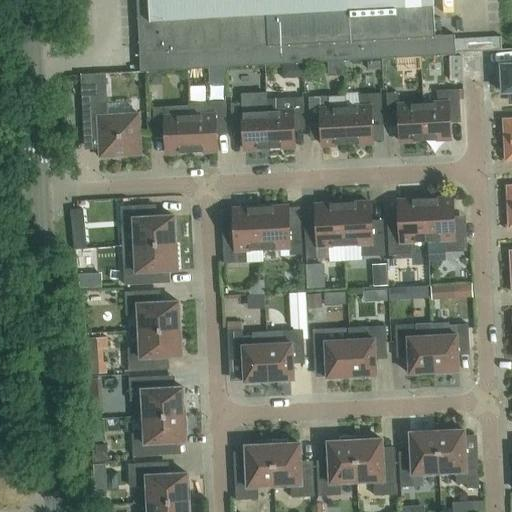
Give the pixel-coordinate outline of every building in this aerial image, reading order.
[(148,0),(137,1),(140,52),(139,52),(140,73),(185,70),(456,54),(455,34),(435,35),(433,4),(434,4),(433,0),(148,0)] [(455,40),(456,54),(480,53),(480,52),(488,52),(488,53),(502,52),(501,37),(455,40)] [(411,60),(410,76),(424,77),(424,61),(411,60)] [(511,63),(501,64),(501,66),(496,67),(497,81),(502,81),(502,92),(511,91),(511,63)] [(107,114),(105,74),(80,75),(84,134),(98,133),(99,157),(141,155),(139,113),(107,114)] [(423,103),(425,140),(450,139),(449,117),(461,117),(459,89),(437,90),(438,102),(423,103)] [(425,140),(423,103),(399,104),(398,92),(386,93),(388,120),(399,120),(400,141),(425,140)] [(360,106),(345,107),(347,144),(372,143),(371,121),(383,121),(381,93),(359,94),(360,106)] [(345,95),(308,97),(310,124),(321,124),(322,145),(347,144),(345,107),(345,95)] [(268,111),(269,148),(294,147),(293,125),(305,124),(303,97),(267,99),(268,111)] [(190,115),(191,152),(216,150),(215,129),(227,128),(225,101),(204,102),(204,114),(190,115)] [(244,149),(269,148),(268,111),(243,112),(242,103),(231,103),(232,128),(243,128),(244,149)] [(191,152),(190,115),(189,105),(153,107),(154,132),(165,131),(166,153),(191,152)] [(511,118),(503,119),(506,161),(511,160),(511,118)] [(453,198),(425,199),(427,241),(444,240),(445,252),(467,251),(466,221),(454,221),(453,198)] [(411,241),(427,241),(425,199),(398,200),(399,224),(387,225),(389,255),(411,253),(411,241)] [(343,203),(345,245),(362,244),(362,256),(385,255),(383,225),(371,225),(370,202),(343,203)] [(345,245),(343,203),(316,204),(317,228),(305,229),(306,259),(319,258),(318,246),(345,245)] [(120,206),(122,245),(176,242),(175,215),(151,216),(150,204),(120,206)] [(288,206),(260,207),(262,249),(289,247),(290,255),(302,254),(301,229),(289,230),(288,206)] [(262,249),(260,207),(233,209),(234,232),(222,233),(224,263),(248,262),(247,250),(262,249)] [(176,242),(122,245),(124,284),(154,283),(154,271),(177,270),(176,242)] [(103,283),(102,270),(83,271),(84,284),(103,283)] [(461,284),(434,285),(435,302),(462,301),(461,284)] [(255,285),(254,311),(280,311),(280,294),(270,294),(270,285),(255,285)] [(393,302),(433,299),(432,287),(392,290),(393,302)] [(138,314),(139,330),(180,328),(179,301),(155,302),(155,290),(125,292),(126,314),(138,314)] [(313,308),(312,292),(295,293),(296,308),(313,308)] [(325,293),(313,297),(316,310),(329,307),(325,293)] [(269,381),(267,332),(253,333),(253,337),(242,337),(241,323),(228,323),(229,331),(227,331),(229,361),(243,360),(244,382),(269,381)] [(409,374),(434,373),(432,336),(431,336),(431,324),(395,325),(397,353),(408,352),(409,374)] [(445,335),(432,336),(434,373),(459,371),(458,350),(469,349),(468,324),(448,325),(445,335)] [(385,326),(349,328),(351,377),(377,375),(376,354),(387,353),(385,326)] [(180,328),(139,330),(139,347),(127,348),(129,370),(159,369),(158,357),(182,356),(180,328)] [(349,328),(349,340),(325,341),(324,329),(313,330),(314,357),(325,356),(327,378),(351,377),(349,328)] [(267,332),(269,381),(294,379),(293,358),(304,357),(303,330),(267,332)] [(142,400),(143,416),(185,414),(183,387),(159,388),(159,376),(129,378),(130,400),(142,400)] [(186,441),(185,414),(143,416),(144,433),(132,434),(133,456),(163,455),(162,443),(186,441)] [(464,430),(437,431),(439,473),(456,472),(456,484),(467,484),(467,489),(479,488),(477,453),(466,454),(464,430)] [(401,487),(423,486),(423,474),(439,473),(437,431),(410,433),(411,456),(399,457),(401,487)] [(340,483),(357,482),(354,435),(339,436),(339,441),(328,442),(329,465),(317,466),(318,496),(341,495),(340,483)] [(370,435),(354,435),(357,482),(374,481),(374,496),(397,494),(395,462),(383,463),(382,439),(371,439),(370,435)] [(257,487),(274,486),(272,439),(256,440),(256,445),(245,445),(246,469),(234,470),(236,500),(258,499),(257,487)] [(272,439),(274,486),(291,485),(292,497),(314,496),(313,466),(301,467),(299,443),(288,443),(288,439),(272,439)] [(146,486),(147,502),(189,500),(187,473),(164,474),(163,462),(128,464),(129,487),(146,486)] [(109,465),(96,466),(97,477),(109,476),(109,465)] [(189,511),(189,500),(147,502),(147,511),(189,511)] [(477,502),(472,509),(472,511),(482,511),(482,502),(477,502)]
